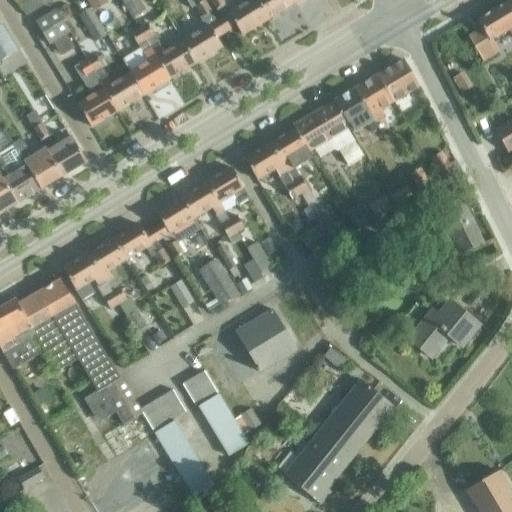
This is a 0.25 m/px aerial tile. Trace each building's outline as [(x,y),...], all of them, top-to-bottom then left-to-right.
[(47,3),(45,0),(31,0),(37,9),(47,3)] [(105,0),(86,0),(93,12),(108,3),(105,0)] [(120,0),(133,19),(145,12),(137,0),(120,0)] [(205,28),(182,42),(195,63),(222,47),(217,38),(223,34),(202,0),(186,0),(192,9),(196,7),(202,17),(200,18),(205,28)] [(268,19),(256,0),(238,0),(242,6),(230,13),(221,0),(209,0),(228,31),(236,26),(241,35),(268,19)] [(256,0),(268,19),(294,3),(291,0),(256,0)] [(467,37),(482,62),(496,54),(489,42),(509,30),(511,35),(511,1),(511,0),(510,0),(476,20),(482,29),(467,37)] [(95,42),(106,36),(89,9),(79,15),(95,42)] [(35,22),(49,45),(69,33),(56,10),(35,22)] [(157,34),(154,35),(147,23),(139,28),(146,40),(169,79),(195,63),(182,42),(164,53),(159,45),(162,43),(157,34)] [(0,25),(0,60),(17,51),(1,25),(0,25)] [(146,40),(139,28),(130,34),(137,46),(138,45),(141,49),(123,60),(131,73),(144,95),(169,79),(146,40)] [(144,95),(131,73),(112,85),(101,68),(102,68),(95,55),(87,60),(118,111),(144,95)] [(87,60),(73,68),(91,97),(77,105),(91,127),(118,111),(87,60)] [(399,63),(377,76),(393,101),(416,87),(401,61),(399,63)] [(393,101),(377,76),(355,89),(374,121),(385,115),(381,109),(393,102),(393,101)] [(355,89),(335,101),(350,127),(353,131),(367,123),(372,132),(378,128),(374,121),(355,89)] [(335,101),(314,114),(335,149),(338,149),(347,165),(363,156),(347,129),(350,127),(335,101)] [(34,111),(25,116),(45,150),(62,177),(86,163),(71,137),(58,145),(51,135),(49,136),(34,111)] [(314,114),(293,126),(295,130),(308,152),(314,148),(329,140),(314,114)] [(511,121),(494,131),(507,155),(511,151),(511,121)] [(312,158),(308,152),(295,130),(269,145),(299,194),(306,190),(299,177),(298,178),(293,168),(298,165),(299,166),(312,158)] [(21,139),(14,144),(41,190),(62,177),(45,150),(34,156),(30,150),(28,151),(21,139)] [(41,190),(14,144),(0,152),(0,176),(17,204),(41,190)] [(299,194),(269,145),(245,160),(257,180),(275,170),(284,186),(283,187),(290,199),(299,194)] [(443,178),(454,172),(442,152),(431,159),(443,178)] [(207,183),(219,203),(232,196),(238,205),(249,198),(231,168),(207,183)] [(421,191),(431,185),(420,168),(410,174),(421,191)] [(0,176),(0,214),(17,204),(0,176)] [(395,205),(412,196),(400,177),(384,187),(395,205)] [(219,203),(207,183),(182,198),(194,219),(211,208),(222,226),(221,226),(235,250),(243,245),(236,233),(228,220),(219,203)] [(391,208),(384,196),(369,205),(376,217),(391,208)] [(194,219),(182,198),(156,214),(162,223),(155,227),(174,258),(183,252),(178,243),(191,236),(192,238),(202,232),(194,219)] [(440,210),(452,234),(462,254),(483,243),(461,199),(440,210)] [(228,220),(236,233),(244,228),(236,215),(228,220)] [(328,239),(337,233),(325,215),(316,220),(328,239)] [(138,225),(113,240),(125,260),(145,248),(151,257),(154,255),(161,266),(169,261),(150,230),(143,234),(138,225)] [(308,251),(327,240),(320,229),(302,241),(308,251)] [(113,240),(88,254),(118,304),(126,318),(137,311),(129,297),(127,299),(119,287),(118,287),(108,270),(125,260),(113,240)] [(222,244),(216,248),(234,278),(240,274),(222,244)] [(247,251),(253,262),(261,274),(271,268),(257,244),(247,251)] [(118,304),(88,254),(63,270),(81,300),(94,293),(88,283),(93,280),(98,287),(96,288),(109,309),(118,304)] [(238,294),(217,259),(198,270),(219,305),(238,294)] [(261,274),(253,262),(243,268),(253,284),(263,278),(261,274)] [(142,414),(56,275),(14,300),(45,352),(57,373),(78,360),(97,391),(84,399),(95,417),(107,417),(115,412),(124,426),(142,414)] [(246,277),(237,283),(243,293),(252,288),(246,277)] [(182,309),(192,303),(180,282),(170,288),(182,309)] [(45,352),(14,300),(0,307),(0,348),(13,371),(45,352)] [(462,347),(479,325),(450,302),(433,323),(427,318),(410,341),(431,358),(449,336),(462,347)] [(258,372),(296,348),(273,310),(236,333),(256,367),(255,368),(258,372)] [(137,337),(148,330),(137,311),(126,318),(137,337)] [(162,329),(152,335),(157,343),(167,337),(162,329)] [(330,349),(324,357),(339,369),(345,361),(330,349)] [(204,372),(193,378),(206,400),(217,394),(204,372)] [(206,400),(193,378),(183,385),(195,406),(206,400)] [(326,489),(393,407),(361,380),(283,475),(319,504),(329,491),(326,489)] [(43,386),(32,393),(39,405),(51,398),(43,386)] [(162,397),(175,419),(185,413),(173,391),(162,397)] [(204,417),(224,405),(218,395),(198,407),(204,417)] [(175,419),(162,397),(151,404),(164,425),(175,419)] [(151,404),(141,410),(154,432),(164,425),(151,404)] [(224,405),(204,417),(210,427),(230,415),(224,405)] [(260,425),(251,409),(233,420),(236,425),(242,435),(260,425)] [(230,415),(210,427),(216,437),(236,425),(233,420),(230,415)] [(161,443),(181,431),(175,422),(155,433),(161,443)] [(242,435),(236,425),(216,437),(221,447),(242,435)] [(187,441),(181,431),(161,443),(166,453),(187,441)] [(242,435),(221,447),(227,457),(247,445),(242,435)] [(187,441),(166,453),(172,463),(192,451),(187,441)] [(192,451),(172,463),(178,473),(198,461),(192,451)] [(198,461),(178,473),(184,482),(204,471),(198,461)] [(24,490),(44,478),(37,467),(17,479),(24,490)] [(210,481),(204,471),(184,482),(189,492),(210,481)] [(511,511),(511,497),(498,473),(466,491),(478,511),(511,511)] [(215,490),(210,481),(189,492),(195,502),(215,490)]
